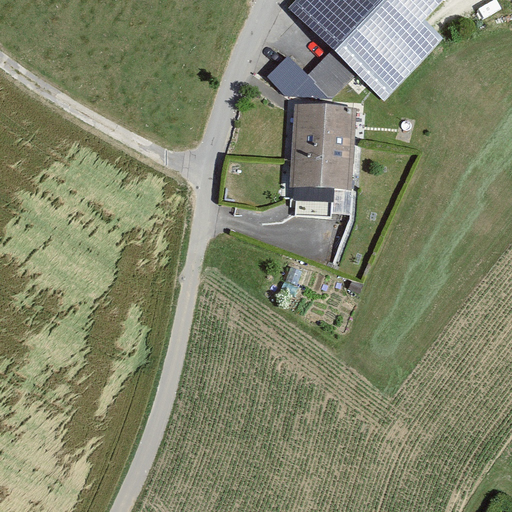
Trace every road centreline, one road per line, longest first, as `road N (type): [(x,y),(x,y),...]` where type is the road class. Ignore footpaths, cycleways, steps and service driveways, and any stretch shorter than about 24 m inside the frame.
road 1 (unclassified): [(122,511),(161,408),(206,178)]
road 2 (unclassified): [(0,65),(118,137),(206,178)]
road 3 (unclassified): [(206,178),(265,0)]
